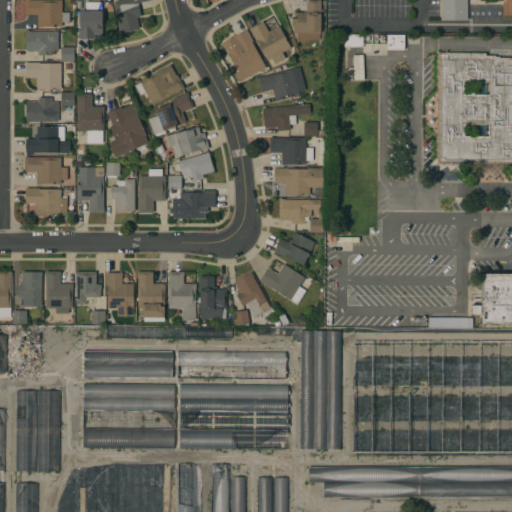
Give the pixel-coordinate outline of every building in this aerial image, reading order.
[(62,0),(62,12),(69,12),(69,21),(61,21),(61,26),(37,27),(37,14),(25,14),(25,0),(62,0)] [(118,0),(150,0),(138,2),(140,15),(136,16),(138,28),(119,32),(113,1),(118,0)] [(320,0),(320,40),(298,39),(297,33),(293,32),(294,11),(306,12),(306,0),(320,0)] [(511,0),(511,15),(504,15),(504,0),(467,0),(467,20),(440,19),(440,0),(511,0)] [(102,33),(94,33),(94,37),(80,38),(79,10),(86,10),(85,1),(101,1),(102,33)] [(249,28),(262,21),(268,31),(278,26),(290,47),(282,52),(285,57),(274,63),(271,58),(267,60),(249,28)] [(266,67),(238,82),(234,73),(238,71),(227,51),(237,46),(232,36),(246,29),(266,67)] [(57,31),(58,50),(51,50),(51,54),(38,54),(38,51),(26,51),(26,31),(57,31)] [(344,46),(344,34),(363,34),(362,46),(344,46)] [(403,34),(403,49),(386,49),(386,34),(403,34)] [(74,46),(74,60),(61,60),(61,46),(74,46)] [(437,52),(485,52),(485,55),(495,55),(495,56),(499,56),(499,57),(511,57),(511,163),(437,163),(437,52)] [(359,79),(348,79),(348,55),(358,55),(359,79)] [(61,62),(60,89),(36,89),(36,77),(25,77),(25,62),(61,62)] [(169,64),(175,75),(177,74),(183,86),(152,104),(145,91),(139,94),(134,86),(140,82),(139,81),(169,64)] [(262,75),(262,76),(299,66),(305,89),(298,91),(299,94),(275,100),(272,88),(261,92),(257,77),(262,75)] [(74,92),(74,105),(61,105),(61,92),(74,92)] [(187,92),(193,107),(182,111),(185,121),(153,133),(147,119),(157,115),(155,109),(175,101),(173,97),(187,92)] [(92,94),(92,106),(104,106),(104,111),(103,111),(102,143),(86,143),(86,130),(76,130),(77,98),(76,98),(76,94),(92,94)] [(38,101),(38,97),(51,97),(51,102),(58,102),(57,121),(26,121),(26,101),(38,101)] [(121,106),(121,108),(131,103),(148,142),(145,144),(148,149),(136,155),(134,152),(124,157),(123,153),(114,157),(108,143),(114,140),(109,127),(112,125),(106,112),(121,106)] [(309,103),(310,113),(295,114),(295,124),(289,124),(290,129),(277,130),(276,126),(264,127),(262,108),(309,103)] [(317,122),(317,135),(303,135),(303,121),(317,122)] [(70,152),(25,152),(25,138),(36,138),(36,126),(57,126),(61,126),(63,127),(64,128),(65,129),(65,131),(64,133),(63,134),(62,135),(62,136),(63,137),(64,140),(70,140),(70,152)] [(198,126),(200,133),(204,132),(208,146),(174,156),(171,146),(167,147),(164,136),(198,126)] [(306,137),(305,147),(313,147),(312,160),(305,160),(305,164),(281,164),(281,152),(269,152),(269,136),(306,137)] [(209,152),(214,168),(213,169),(214,171),(202,174),(203,178),(191,181),(190,176),(183,178),(181,169),(174,171),(172,164),(178,162),(178,161),(209,152)] [(29,156),(29,157),(60,157),(60,167),(67,167),(67,179),(60,179),(60,184),(36,184),(36,171),(24,171),(24,156),(29,156)] [(119,162),(119,175),(105,175),(105,162),(119,162)] [(95,167),(95,176),(104,176),(104,212),(88,212),(88,200),(77,200),(77,167),(95,167)] [(322,168),(322,187),(309,187),(309,194),(285,194),(285,182),(274,182),(274,167),(322,168)] [(161,168),(161,175),(165,175),(165,200),(153,200),(153,212),(138,212),(138,175),(148,175),(148,168),(161,168)] [(181,175),(181,188),(167,188),(167,175),(181,175)] [(134,178),(134,210),(114,210),(114,199),(110,199),(110,186),(116,186),(116,180),(124,180),(124,178),(134,178)] [(39,187),(39,188),(61,188),(61,197),(66,197),(66,214),(36,215),(36,203),(25,203),(25,188),(39,187)] [(201,192),(201,190),(215,190),(215,206),(204,206),(204,217),(179,217),(179,214),(173,214),(173,201),(180,201),(180,192),(201,192)] [(320,199),(320,209),(311,209),(311,216),(308,216),(308,220),(304,220),(304,223),(291,223),(291,219),(278,219),(278,198),(320,199)] [(318,218),(318,212),(323,212),(322,232),(309,231),(309,218),(318,218)] [(280,238),(287,242),(289,238),(292,239),(295,232),(314,241),(303,265),(273,251),(280,238)] [(277,273),(283,264),(304,277),(299,286),(305,290),(297,302),(291,298),(290,300),(259,280),(267,267),(277,273)] [(11,276),(10,276),(10,317),(10,319),(0,319),(0,271),(11,271),(11,276)] [(42,271),(42,275),(41,275),(41,306),(22,306),(22,297),(17,297),(17,283),(21,284),(21,271),(42,271)] [(60,271),(60,283),(72,283),(72,307),(68,307),(68,311),(56,311),(56,307),(46,307),(46,275),(45,275),(45,271),(60,271)] [(95,271),(95,284),(100,284),(100,297),(93,297),(93,303),(76,304),(75,271),(95,271)] [(152,271),(152,283),(165,283),(165,288),(163,288),(163,320),(144,320),(144,307),(138,307),(138,277),(137,277),(137,271),(152,271)] [(183,271),(183,283),(195,283),(195,320),(181,319),(181,308),(167,308),(167,271),(183,271)] [(122,272),(121,283),(133,283),(133,308),(132,308),(132,315),(117,315),(117,308),(107,307),(107,286),(106,286),(106,272),(122,272)] [(270,308),(253,316),(246,303),(242,305),(236,294),(239,292),(233,281),(251,272),(270,308)] [(511,273),(511,325),(480,325),(481,315),(470,315),(470,305),(480,305),(481,273),(511,273)] [(214,276),(213,286),(217,286),(216,288),(225,288),(225,315),(221,315),(221,318),(199,318),(199,275),(214,276)] [(247,309),(249,323),(235,325),(233,311),(247,309)] [(26,323),(12,323),(12,310),(26,310),(26,323)] [(105,311),(104,325),(91,324),(91,311),(105,311)] [(457,317),(457,327),(442,327),(442,317),(457,317)] [(312,449),(300,449),(301,330),(313,330),(312,449)] [(327,330),(326,449),(313,449),(314,330),(327,330)] [(341,330),(339,448),(327,448),(328,330),(341,330)] [(172,351),(172,363),(83,363),(83,351),(172,351)] [(285,352),(285,364),(177,363),(177,351),(285,352)] [(171,364),(171,376),(83,376),(83,364),(171,364)] [(285,365),(284,379),(176,378),(177,364),(285,365)] [(174,384),(174,396),(83,395),(83,383),(174,384)] [(287,385),(287,397),(179,396),(179,383),(287,385)] [(59,471),(15,470),(16,390),(59,391),(59,471)] [(174,397),(174,409),(82,409),(83,397),(174,397)] [(287,398),(287,409),(179,409),(179,398),(287,398)] [(173,411),(173,427),(82,426),(82,410),(173,411)] [(287,411),(287,429),(179,428),(179,410),(287,411)] [(173,429),(173,447),(82,446),(82,428),(173,429)] [(287,430),(287,448),(179,447),(179,429),(287,430)] [(193,511),(177,511),(177,463),(193,463),(193,511)] [(228,511),(212,511),(212,464),(228,464),(228,511)] [(511,466),(511,481),(308,481),(308,466),(511,466)] [(244,511),(231,511),(231,477),(244,477),(244,511)] [(271,511),(258,511),(258,477),(271,477),(271,511)] [(287,511),(273,511),(273,477),(287,477),(287,511)] [(511,481),(511,495),(323,496),(323,482),(511,481)] [(14,511),(15,482),(37,483),(36,511),(14,511)]
